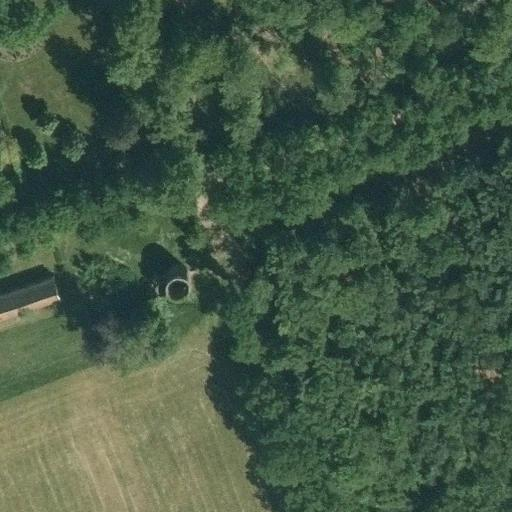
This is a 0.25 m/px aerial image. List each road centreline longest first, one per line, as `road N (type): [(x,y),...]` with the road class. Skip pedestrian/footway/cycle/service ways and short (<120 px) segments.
road 1 (track): [(511,64),(373,121),(182,177)]
road 2 (track): [(182,177),(0,239)]
